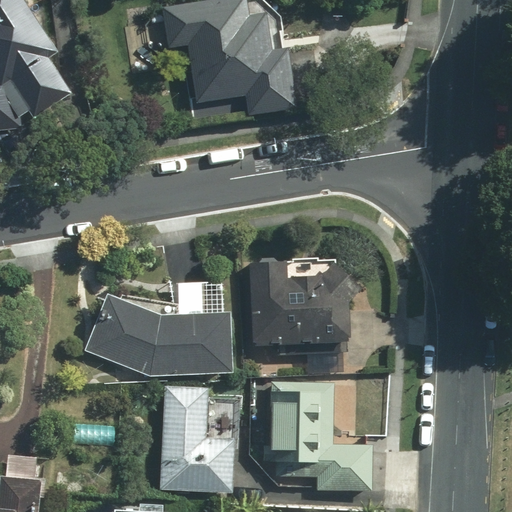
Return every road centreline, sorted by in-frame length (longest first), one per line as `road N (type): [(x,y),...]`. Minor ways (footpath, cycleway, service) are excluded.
road 1 (residential): [(467,144),(0,215)]
road 2 (tertiary): [(455,511),(467,144)]
road 3 (tertiary): [(467,144),(474,0)]
